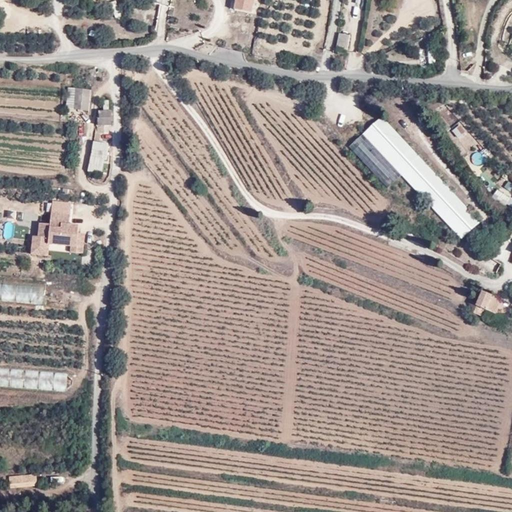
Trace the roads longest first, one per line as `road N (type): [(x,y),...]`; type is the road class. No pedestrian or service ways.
road 1 (unclassified): [(112,49),(117,161),(93,477),(98,511)]
road 2 (unclassified): [(112,49),(170,44),(324,80),(511,88)]
